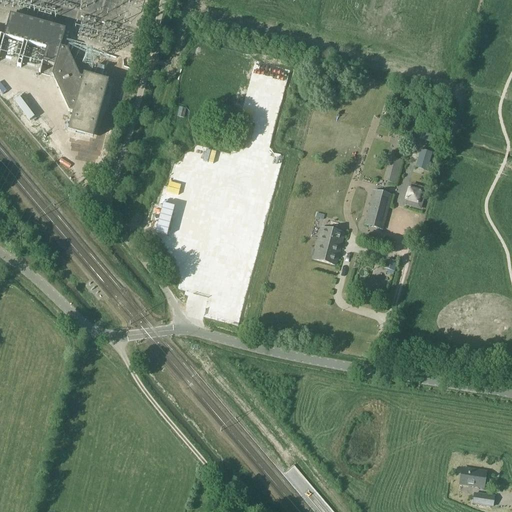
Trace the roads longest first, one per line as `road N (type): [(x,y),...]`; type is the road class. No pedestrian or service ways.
road 1 (unclassified): [(185,323),(107,213),(166,0)]
road 2 (unclassified): [(511,394),(311,364),(213,339),(185,323)]
road 3 (unclassified): [(185,323),(115,338),(96,332),(0,255)]
